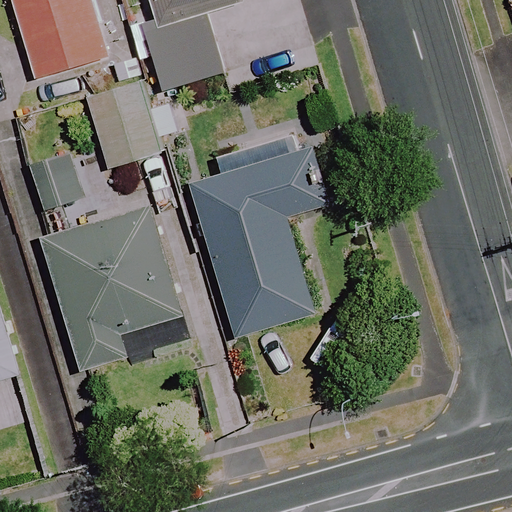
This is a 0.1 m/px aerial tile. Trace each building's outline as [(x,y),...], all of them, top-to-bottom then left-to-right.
[(98,0),(19,0),(43,78),(116,57),(98,0)] [(203,16),(236,7),(234,0),(148,0),(152,12),(139,16),(159,92),(177,88),(181,105),(224,94),(203,16)] [(157,155),(135,81),(82,97),(104,171),(157,155)] [(212,153),(218,173),(188,181),(228,337),(312,315),(286,218),(318,209),(303,151),(280,157),(275,136),(212,153)] [(88,197),(80,157),(36,167),(44,207),(88,197)] [(186,313),(152,204),(48,235),(88,368),(139,352),(132,330),(186,313)] [(0,381),(28,373),(0,281),(0,381)]
